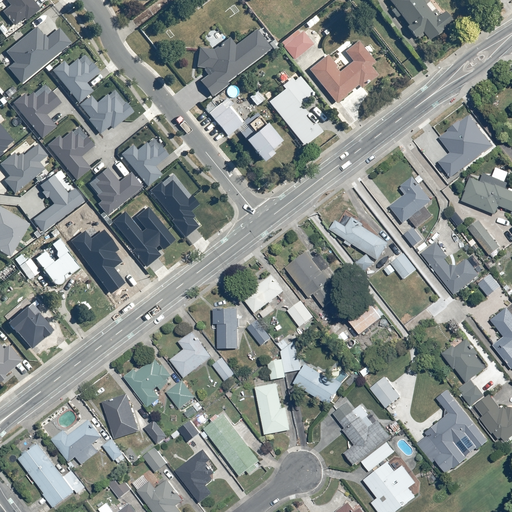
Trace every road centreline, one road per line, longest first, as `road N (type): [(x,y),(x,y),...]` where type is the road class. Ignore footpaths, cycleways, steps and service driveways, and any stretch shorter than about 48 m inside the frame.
road 1 (tertiary): [(0,422),(262,223)]
road 2 (tertiary): [(262,223),(511,33)]
road 3 (residential): [(262,223),(125,64),(90,0)]
